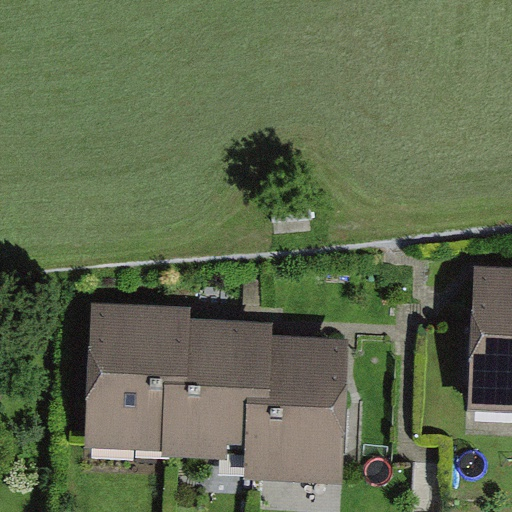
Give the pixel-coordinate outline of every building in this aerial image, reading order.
[(273,229),(313,226),(311,202),(271,206),(273,229)] [(511,280),(475,279),(470,423),(511,424),(511,280)] [(92,316),(86,460),(162,463),(164,401),(187,402),(189,332),(190,319),(92,316)] [(187,402),(164,401),(162,463),(162,470),(226,472),(227,458),(244,459),(246,417),(270,418),(272,349),(273,335),(189,332),(187,402)] [(270,418),(246,417),(244,459),(243,492),(344,495),(349,351),(272,349),(270,418)]
